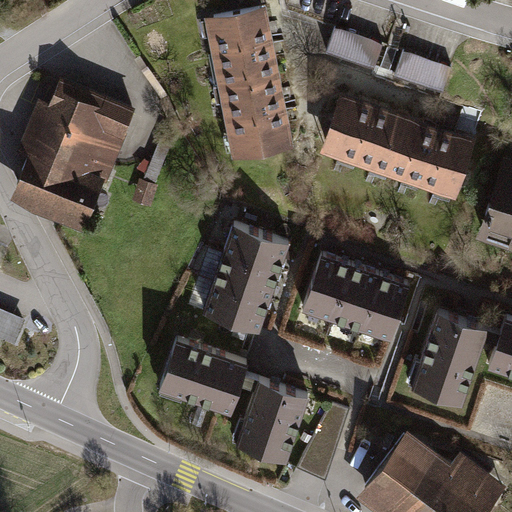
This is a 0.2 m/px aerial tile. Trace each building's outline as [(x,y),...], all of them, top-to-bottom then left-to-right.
[(207,16),(214,52),(273,41),(266,4),(207,16)] [(384,41),(336,24),(327,48),(376,65),(384,41)] [(273,41),(214,52),(221,86),(279,75),(273,41)] [(452,65),(403,48),(396,71),(445,88),(452,65)] [(27,174),(43,201),(86,219),(103,178),(108,180),(129,130),(123,128),(133,105),(62,74),(50,101),(44,98),(23,147),(36,153),(27,174)] [(279,75),(221,86),(228,121),(286,110),(279,75)] [(343,92),(323,147),(357,159),(377,104),(343,92)] [(409,116),(377,104),(357,159),(390,171),(409,116)] [(286,110),(228,121),(234,155),(293,143),(286,110)] [(441,126),(409,116),(390,171),(422,182),(441,126)] [(476,138),(441,126),(422,182),(457,194),(476,138)] [(511,159),(507,158),(484,227),(506,235),(504,242),(511,244),(511,159)] [(159,183),(141,176),(133,198),(151,204),(159,183)] [(229,217),(219,246),(279,267),(289,238),(229,217)] [(219,246),(209,275),(269,296),(279,267),(219,246)] [(348,259),(315,247),(293,311),(326,323),(348,259)] [(381,270),(348,259),(326,323),(359,334),(381,270)] [(411,280),(381,270),(359,334),(389,345),(411,280)] [(209,275),(198,304),(259,325),(269,296),(209,275)] [(0,333),(15,340),(25,317),(0,305),(0,333)] [(476,376),(511,388),(511,321),(496,316),(492,327),(431,307),(401,396),(462,417),(476,376)] [(248,360),(175,337),(159,386),(246,415),(237,441),(288,458),(310,392),(244,370),(248,360)] [(350,415),(330,407),(297,469),(313,476),(326,481),(350,415)] [(363,493),(388,511),(493,511),(511,488),(511,487),(462,449),(454,459),(413,428),(363,493)]
